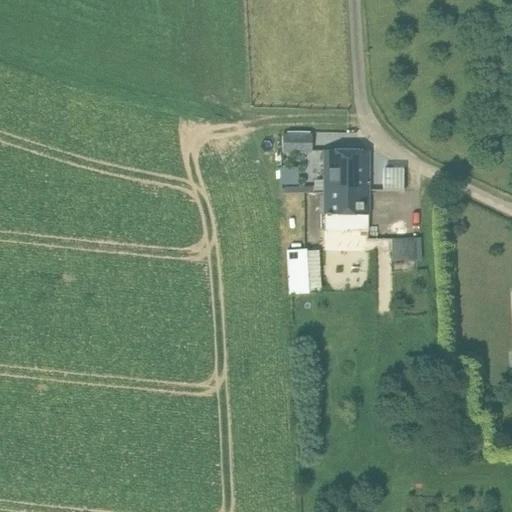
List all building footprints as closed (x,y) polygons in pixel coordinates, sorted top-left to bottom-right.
[(310,136),(282,136),(282,152),(307,152),(310,152),(310,151),(310,136)] [(324,191),(324,151),(310,151),(310,152),(307,152),(307,191),(324,191)] [(367,151),(324,151),(324,191),(368,190),(367,151)] [(384,165),(384,188),(403,188),(403,166),(384,165)] [(368,190),(324,191),(324,231),(368,231),(368,190)] [(415,238),(391,239),(392,262),(416,260),(415,238)] [(304,252),(288,253),(290,293),(307,292),(304,252)]
